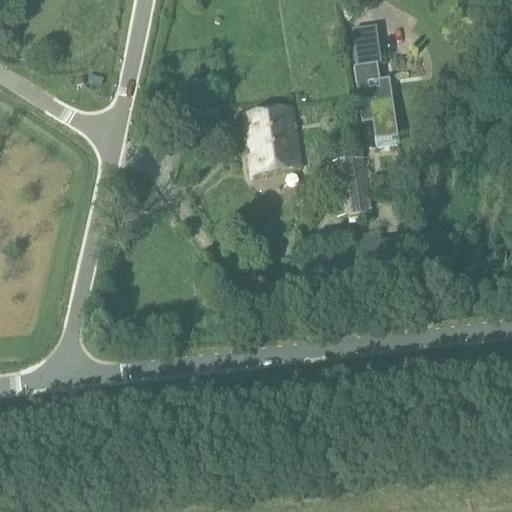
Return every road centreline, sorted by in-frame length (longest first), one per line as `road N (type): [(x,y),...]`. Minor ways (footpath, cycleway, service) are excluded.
road 1 (unclassified): [(68,376),(511,327)]
road 2 (unclassified): [(68,376),(72,319),(113,145)]
road 3 (unclassified): [(113,145),(142,0)]
road 4 (unclassified): [(113,145),(0,78)]
